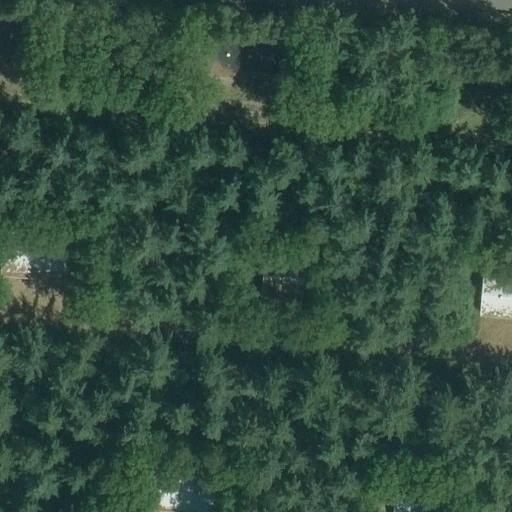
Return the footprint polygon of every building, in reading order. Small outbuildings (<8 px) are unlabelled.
[(0,54),(28,57),(32,16),(0,13),(0,54)] [(257,75),(265,76),(277,77),(285,78),(289,78),(292,38),(211,31),(208,71),(212,72),(218,72),(220,72),(233,73),(238,74),(240,74),(257,75)] [(491,71),(470,69),(468,98),(490,99),(491,71)] [(50,278),(58,279),(70,280),(78,280),(83,281),(86,241),(5,234),(1,274),(6,274),(14,275),(22,276),(26,276),(34,277),(50,278)] [(308,300),(310,259),(270,257),(267,298),(308,300)] [(511,276),(484,274),(481,314),(485,314),(493,315),(496,315),(505,316),(511,316),(511,276)] [(197,511),(213,511),(217,474),(136,467),(132,507),(137,507),(145,508),(152,508),(157,509),(163,509),(165,509),(172,510),(181,511),(189,511),(197,511)] [(439,511),(441,492),(401,489),(399,511),(439,511)]
